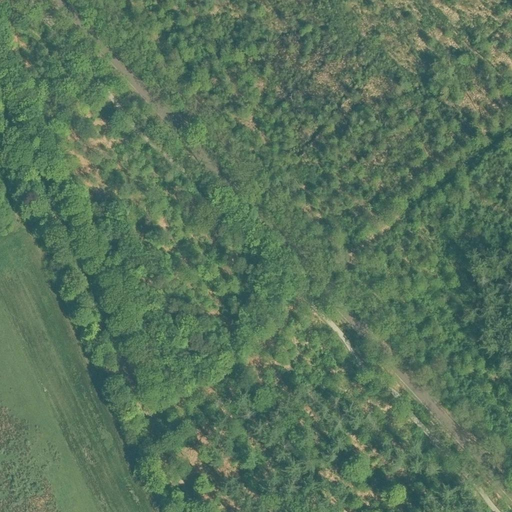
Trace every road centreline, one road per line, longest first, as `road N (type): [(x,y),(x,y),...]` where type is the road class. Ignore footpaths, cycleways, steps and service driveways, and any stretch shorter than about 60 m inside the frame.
road 1 (tertiary): [(511,494),(59,0)]
road 2 (track): [(0,94),(148,415)]
road 3 (track): [(148,415),(239,368),(307,300)]
